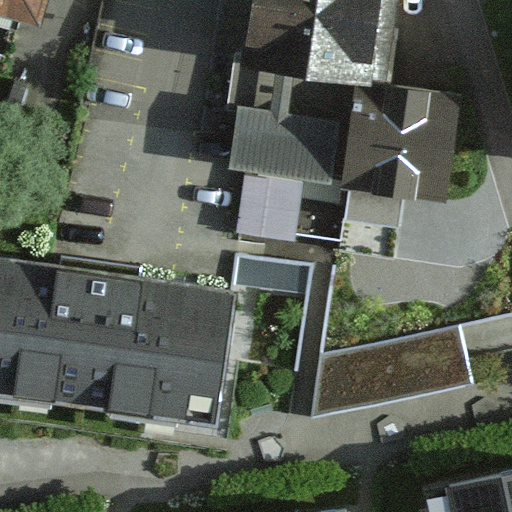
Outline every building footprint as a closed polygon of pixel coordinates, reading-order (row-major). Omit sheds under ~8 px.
[(344,221),(352,162),(365,72),(375,0),(253,0),(240,94),(247,95),(240,146),(256,148),(248,207),(344,221)] [(365,72),(352,162),(440,175),(452,85),(365,72)] [(351,183),(351,212),(404,212),(404,184),(351,183)] [(242,253),(239,275),(298,280),(300,259),(242,253)] [(227,302),(0,270),(0,391),(210,421),(227,302)] [(463,324),(322,353),(333,406),(474,377),(463,324)] [(461,511),(511,511),(511,458),(453,470),(461,511)] [(243,511),(344,511),(343,498),(243,510),(243,511)]
